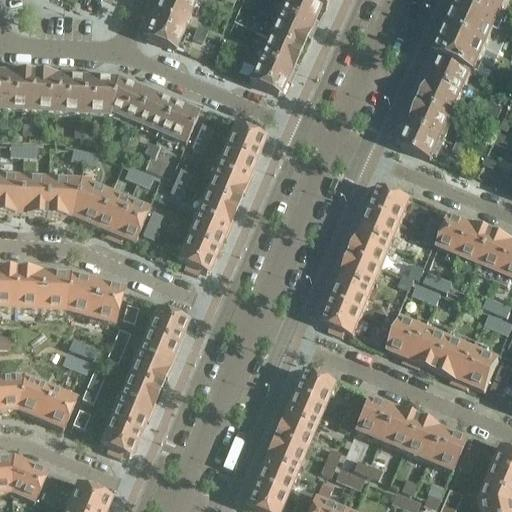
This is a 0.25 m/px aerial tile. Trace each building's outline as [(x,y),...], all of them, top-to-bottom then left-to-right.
[(185,31),(194,9),(173,0),(158,0),(157,3),(159,4),(154,18),(185,31)] [(173,0),(194,9),(197,0),(173,0)] [(314,24),(320,11),(296,0),(288,0),(280,19),(314,34),(318,26),(314,24)] [(325,13),(331,0),(296,0),(320,11),(325,13)] [(499,28),(511,0),(463,0),(459,9),(499,28)] [(268,13),(271,7),(262,3),(259,10),(268,13)] [(476,78),(499,28),(459,9),(436,60),(440,62),(471,76),(476,78)] [(266,20),(268,13),(259,10),(256,16),(266,20)] [(175,54),(185,31),(154,18),(145,38),(146,42),(175,54)] [(311,43),(314,34),(280,19),(270,41),(300,55),(307,41),(311,43)] [(204,39),(207,33),(198,29),(195,36),(204,39)] [(202,46),(204,39),(195,36),(193,42),(202,46)] [(294,68),(300,55),(270,41),(260,63),(294,78),(298,70),(294,68)] [(248,58),(251,51),(242,47),(239,54),(248,58)] [(246,64),(248,58),(239,54),(237,60),(246,64)] [(462,97),(471,76),(440,62),(434,74),(430,73),(426,81),(462,97)] [(290,87),(294,78),(260,63),(249,85),(278,98),(281,97),(287,85),(290,87)] [(31,117),(34,79),(15,78),(15,73),(8,73),(5,115),(14,116),(14,110),(21,110),(21,116),(31,117)] [(57,118),(60,76),(49,75),(49,80),(34,79),(31,117),(39,117),(40,111),(47,112),(46,118),(57,118)] [(83,120),(85,82),(68,81),(68,76),(60,76),(57,118),(65,119),(66,113),(73,113),(72,119),(83,120)] [(451,120),(461,98),(462,97),(426,81),(423,89),(427,91),(420,106),(451,120)] [(106,116),(117,84),(85,82),(83,120),(91,120),(91,114),(97,115),(97,121),(104,121),(106,116)] [(135,127),(148,97),(135,91),(134,89),(128,87),(126,87),(118,84),(118,83),(117,83),(117,84),(106,116),(135,127)] [(160,138),(173,107),(171,106),(170,105),(163,102),(161,102),(148,97),(135,127),(160,138)] [(441,142),(451,120),(420,106),(410,128),(441,142)] [(502,111),(490,106),(488,110),(500,115),(502,111)] [(186,149),(199,118),(185,112),(183,110),(177,108),(175,108),(173,107),(160,138),(186,149)] [(500,115),(488,110),(486,115),(498,120),(500,115)] [(431,164),(441,142),(410,128),(400,150),(431,164)] [(256,166),(264,146),(263,142),(257,140),(259,135),(245,129),(243,134),(234,130),(225,153),(256,166)] [(212,134),(201,130),(197,141),(207,146),(212,134)] [(127,148),(131,139),(124,135),(120,145),(127,148)] [(508,143),(497,138),(495,143),(506,147),(508,143)] [(207,146),(197,141),(192,153),(202,157),(207,146)] [(465,153),(468,146),(459,142),(456,148),(465,153)] [(506,147),(495,143),(493,147),(504,152),(506,147)] [(151,158),(155,149),(149,146),(145,155),(151,158)] [(462,159),(465,153),(456,148),(453,155),(462,159)] [(158,161),(161,151),(155,149),(151,158),(158,161)] [(23,162),(24,151),(11,151),(10,162),(23,162)] [(36,163),(36,152),(24,151),(23,162),(36,163)] [(250,180),(256,166),(225,153),(215,175),(248,189),(252,181),(250,180)] [(84,168),(86,157),(74,154),(71,165),(84,168)] [(96,170),(98,159),(86,157),(84,168),(96,170)] [(493,172),(496,166),(487,162),(484,168),(493,172)] [(138,187),(142,176),(130,171),(126,182),(138,187)] [(190,178),(180,174),(175,186),(186,190),(186,189),(190,178)] [(245,198),(248,189),(215,175),(206,198),(237,211),(243,197),(245,198)] [(149,192),(154,181),(142,176),(138,187),(149,192)] [(0,218),(21,220),(23,183),(11,182),(11,186),(4,186),(5,182),(0,181),(0,218)] [(47,221),(49,184),(37,183),(37,188),(29,188),(30,183),(23,183),(21,220),(47,221)] [(72,223),(83,186),(70,185),(70,190),(60,189),(60,185),(49,184),(47,221),(72,223)] [(98,233),(112,198),(102,194),(99,198),(91,195),(93,190),(84,186),(83,186),(72,223),(98,233)] [(181,202),(186,190),(175,186),(173,190),(170,197),(181,202)] [(401,229),(411,206),(402,202),(404,197),(390,191),(388,196),(382,194),(378,195),(370,215),(401,229)] [(114,245),(127,211),(130,205),(112,198),(98,233),(106,237),(105,241),(114,245)] [(231,225),(237,211),(206,198),(196,220),(230,234),(233,225),(231,225)] [(133,249),(148,214),(130,205),(127,211),(114,245),(122,248),(123,244),(133,249)] [(392,251),(401,229),(370,215),(364,229),(362,228),(359,237),(392,251)] [(163,221),(152,216),(148,228),(158,232),(163,221)] [(226,243),(230,234),(196,220),(187,242),(218,255),(224,242),(226,243)] [(459,261),(474,226),(466,222),(464,226),(452,221),(438,252),(459,261)] [(442,232),(444,226),(434,222),(431,228),(442,232)] [(480,270),(493,238),(481,233),(483,229),(474,226),(459,261),(480,270)] [(153,244),(158,232),(148,228),(143,239),(153,244)] [(439,238),(442,232),(431,228),(429,234),(439,238)] [(437,244),(439,238),(429,234),(426,240),(437,244)] [(382,273),(392,251),(359,237),(355,245),(357,246),(351,260),(382,273)] [(501,279),(511,252),(511,241),(507,239),(506,243),(493,238),(480,270),(501,279)] [(434,250),(437,244),(426,240),(424,246),(434,250)] [(210,276),(218,255),(187,242),(177,265),(186,268),(184,273),(198,279),(200,275),(206,277),(210,276)] [(511,283),(511,252),(501,279),(511,283)] [(373,296),(382,273),(351,260),(345,274),(343,273),(340,281),(373,296)] [(414,268),(412,274),(422,278),(424,272),(414,268)] [(422,278),(412,274),(409,280),(414,282),(419,284),(422,278)] [(14,314),(17,276),(0,275),(0,307),(6,307),(6,314),(14,314)] [(431,288),(435,278),(429,275),(425,285),(431,288)] [(39,315),(41,277),(17,276),(14,314),(24,315),(24,308),(32,309),(32,315),(39,315)] [(66,317),(70,279),(41,277),(39,315),(48,316),(49,310),(56,310),(55,316),(65,317),(66,317)] [(412,288),(414,282),(409,280),(404,278),(402,282),(402,284),(412,288)] [(436,290),(441,280),(435,278),(431,288),(436,290)] [(90,323),(100,287),(70,279),(66,317),(75,319),(76,315),(84,317),(82,321),(90,323)] [(442,293),(447,282),(441,280),(436,290),(442,293)] [(363,318),(373,296),(340,281),(336,290),(338,291),(332,305),(363,318)] [(453,285),(450,284),(447,282),(442,293),(448,295),(453,285)] [(409,294),(412,288),(402,284),(399,290),(409,294)] [(114,330),(124,293),(100,287),(90,323),(114,330)] [(418,302),(422,292),(416,289),(412,300),(418,302)] [(424,305),(428,294),(422,292),(418,302),(424,305)] [(430,307),(434,297),(428,294),(424,305),(430,307)] [(436,310),(440,299),(434,297),(430,307),(436,310)] [(441,312),(446,302),(446,301),(441,299),(436,310),(441,312)] [(491,313),(495,303),(491,301),(489,300),(485,311),(491,313)] [(496,316),(501,305),(495,303),(491,313),(496,316)] [(354,341),(363,318),(332,305),(324,325),(325,328),(331,331),(329,336),(344,342),(346,337),(354,341)] [(502,318),(507,308),(501,305),(496,316),(502,318)] [(508,321),(511,311),(511,309),(507,308),(502,318),(508,321)] [(137,313),(126,310),(122,325),(133,328),(137,313)] [(178,350),(187,329),(186,326),(180,323),(181,319),(167,313),(165,317),(157,314),(147,337),(178,350)] [(490,332),(495,322),(489,320),(484,330),(490,332)] [(394,331),(396,325),(386,321),(384,327),(394,331)] [(496,335),(501,325),(495,322),(490,332),(496,335)] [(411,371),(427,334),(416,330),(415,333),(407,330),(408,326),(402,324),(388,357),(404,363),(402,367),(411,371)] [(502,337),(506,327),(501,325),(496,335),(502,337)] [(391,337),(394,331),(384,327),(381,333),(391,337)] [(508,340),(511,330),(511,329),(506,327),(502,337),(508,340)] [(130,338),(119,333),(112,348),(123,353),(130,338)] [(389,343),(391,337),(381,333),(379,339),(389,343)] [(437,377),(451,344),(441,340),(439,343),(434,341),(435,337),(427,334),(411,371),(420,375),(422,371),(437,377)] [(173,364),(178,350),(147,337),(138,359),(171,373),(175,364),(173,364)] [(386,349),(389,343),(379,339),(376,345),(386,349)] [(0,352),(9,353),(10,341),(0,340),(0,352)] [(74,356),(79,345),(73,343),(68,353),(74,356)] [(459,391),(475,354),(465,350),(464,354),(458,351),(459,348),(451,344),(437,377),(452,383),(450,387),(459,391)] [(80,358),(85,348),(79,345),(74,356),(80,358)] [(87,361),(91,350),(85,348),(80,358),(87,361)] [(123,353),(112,348),(106,363),(117,368),(123,353)] [(97,353),(91,350),(87,361),(93,363),(97,353)] [(486,397),(499,364),(490,360),(488,364),(482,361),(483,357),(475,354),(459,391),(468,395),(470,390),(486,397)] [(68,371),(72,360),(66,358),(62,368),(68,371)] [(168,382),(171,373),(138,359),(128,381),(160,394),(166,381),(168,382)] [(74,373),(79,363),(72,360),(68,371),(74,373)] [(80,376),(85,365),(79,363),(74,373),(80,376)] [(91,368),(85,365),(80,376),(86,378),(91,368)] [(511,375),(501,371),(496,383),(507,387),(511,375)] [(105,379),(94,374),(87,389),(98,394),(105,379)] [(324,412),(334,389),(325,386),(327,381),(313,375),(311,380),(305,377),(301,379),(293,399),(324,412)] [(154,408),(160,394),(128,381),(119,404),(152,418),(156,409),(154,408)] [(0,416),(18,416),(24,382),(0,382),(0,416)] [(40,425),(54,394),(24,382),(18,416),(40,425)] [(494,387),(491,395),(502,400),(507,387),(496,383),(494,387)] [(92,409),(98,395),(98,394),(87,389),(81,404),(92,409)] [(63,435),(76,404),(54,394),(40,425),(63,435)] [(315,434),(324,412),(293,399),(287,413),(285,412),(281,420),(315,434)] [(379,446),(395,409),(386,406),(384,410),(369,403),(355,436),(379,446)] [(149,426),(152,418),(119,404),(110,426),(141,439),(147,425),(149,426)] [(360,413),(359,413),(349,409),(344,421),(355,426),(360,413)] [(403,456),(417,424),(402,417),(404,413),(395,409),(379,446),(403,456)] [(90,419),(79,414),(72,429),(83,434),(90,419)] [(305,457),(315,434),(281,420),(278,429),(280,430),(274,444),(305,457)] [(350,438),(355,426),(344,421),(339,433),(350,438)] [(427,467),(443,430),(434,426),(432,430),(417,424),(403,456),(427,467)] [(132,459),(141,439),(110,426),(100,449),(109,452),(107,457),(121,463),(123,458),(129,461),(132,459)] [(452,477),(465,444),(450,437),(452,433),(443,430),(427,467),(452,477)] [(296,479),(305,457),(274,444),(268,457),(266,457),(263,465),(296,479)] [(480,452),(469,448),(464,460),(475,464),(480,452)] [(511,457),(499,452),(491,471),(511,479),(511,457)] [(340,462),(342,458),(331,454),(325,466),(336,471),(340,462)] [(470,477),(475,464),(464,460),(459,472),(470,477)] [(11,497),(13,462),(0,463),(0,499),(11,498),(11,497)] [(34,508),(47,477),(13,462),(11,497),(11,498),(34,508)] [(286,501),(296,479),(263,465),(259,474),(261,474),(255,488),(286,501)] [(365,481),(369,470),(357,465),(353,476),(365,481)] [(331,483),(335,473),(336,471),(325,466),(320,478),(325,480),(326,480),(331,483)] [(382,475),(369,470),(365,481),(377,486),(382,475)] [(511,479),(491,471),(483,490),(511,502),(511,479)] [(348,492),(352,481),(340,475),(336,486),(344,490),(345,490),(348,492)] [(360,497),(365,486),(352,481),(348,492),(360,497)] [(413,502),(417,490),(405,485),(400,496),(413,502)] [(282,511),(286,501),(255,488),(247,509),(248,511),(282,511)] [(108,511),(110,506),(109,502),(77,489),(66,511),(108,511)] [(511,511),(511,502),(483,490),(476,505),(477,511),(511,511)] [(307,511),(312,499),(301,494),(296,506),(307,511)] [(456,511),(462,499),(449,494),(441,511),(456,511)] [(53,507),(55,503),(43,498),(41,503),(53,507)] [(397,511),(404,511),(408,504),(396,499),(392,510),(397,511)] [(422,511),(436,511),(439,506),(426,501),(424,506),(423,510),(422,511)] [(50,511),(51,511),(53,507),(41,503),(40,507),(50,511)] [(334,511),(315,503),(311,511),(334,511)]
